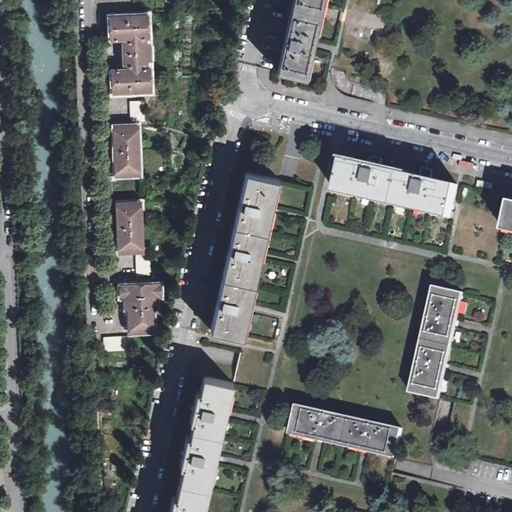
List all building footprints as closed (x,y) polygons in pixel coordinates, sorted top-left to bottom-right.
[(307,78),(324,0),(293,0),(278,71),(307,78)] [(151,67),(148,67),(147,60),(151,59),(151,45),(147,45),(147,38),(149,38),(148,14),(111,15),(112,38),(128,38),(128,41),(126,41),(124,44),(125,63),(127,65),(129,65),(129,68),(113,69),(114,92),(151,90),(151,67)] [(144,100),(130,101),(131,121),(145,121),(144,100)] [(138,124),(114,126),(116,174),(140,173),(138,124)] [(225,143),(227,134),(217,132),(215,140),(225,143)] [(143,155),(143,164),(152,164),(152,155),(143,155)] [(371,158),(370,165),(381,167),(382,160),(371,158)] [(421,176),(381,167),(370,165),(344,159),(336,192),(450,218),(458,184),(432,179),(421,176)] [(421,176),(432,179),(433,172),(422,169),(421,176)] [(273,208),(279,179),(247,172),(211,330),(244,337),(251,305),(263,253),(273,208)] [(142,201),(118,202),(119,251),(143,250),(142,201)] [(149,254),(136,254),(137,275),(150,274),(149,254)] [(154,306),(157,306),(157,296),(161,296),(160,283),(121,285),(121,296),(125,297),(126,307),(130,307),(131,331),(155,330),(154,306)] [(458,321),(464,293),(435,286),(411,392),(441,399),(448,366),(458,321)] [(131,335),(104,336),(104,349),(131,348),(131,335)] [(227,412),(234,383),(204,376),(200,392),(197,391),(190,421),(194,422),(190,437),(187,436),(180,466),(184,466),(177,497),(173,497),(170,511),(204,511),(217,456),(227,412)] [(396,458),(403,428),(297,404),(291,434),(321,441),(366,451),(396,458)]
